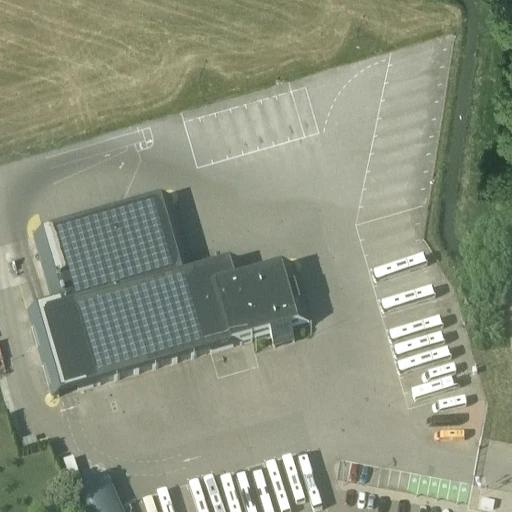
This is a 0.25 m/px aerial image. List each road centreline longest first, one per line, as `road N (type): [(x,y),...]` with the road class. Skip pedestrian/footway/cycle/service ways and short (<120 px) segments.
road 1 (unknown): [(371,443),(312,428),(258,428),(157,449),(67,435),(26,381),(0,286)]
road 2 (unknown): [(0,212),(26,188),(91,170),(143,171),(249,194),(298,223),(326,266),(349,332)]
road 3 (unknown): [(371,443),(425,455),(511,452)]
